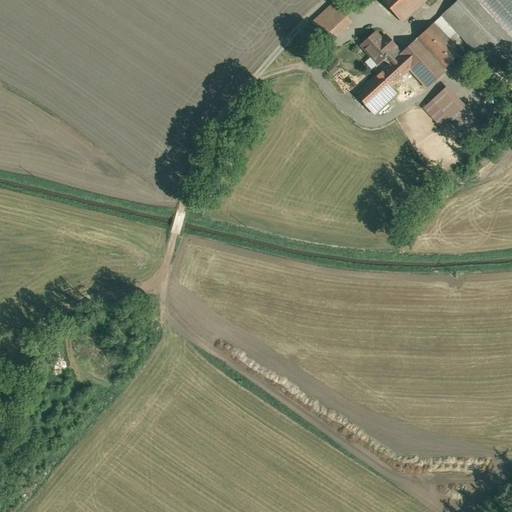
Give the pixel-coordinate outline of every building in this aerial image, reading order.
[(390,66),(355,96),(373,116),(396,96),(388,87),(407,70),(426,91),(446,73),(444,71),(461,55),(452,44),(460,37),(493,73),(511,56),(511,42),(473,0),(460,0),(403,53),(386,34),(382,37),(376,31),(359,46),(378,67),(385,61),(390,66)] [(382,0),(403,23),(428,0),(382,0)] [(511,0),(473,0),(511,42),(511,0)] [(334,6),(312,26),(330,45),(352,24),(334,6)] [(444,88),(431,101),(473,142),(486,129),(444,88)]
